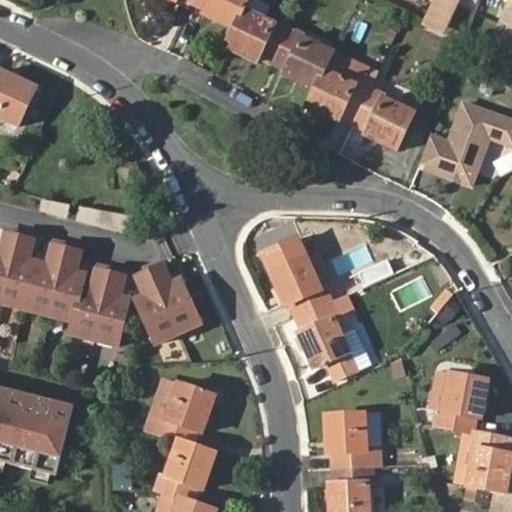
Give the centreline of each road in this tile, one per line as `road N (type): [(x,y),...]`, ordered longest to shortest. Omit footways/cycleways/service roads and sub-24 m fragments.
road 1 (residential): [(511,345),(450,240),(418,210),(301,197),(204,201)]
road 2 (residential): [(204,201),(275,379),(290,511)]
road 3 (residential): [(0,23),(89,64),(142,106),(204,201)]
